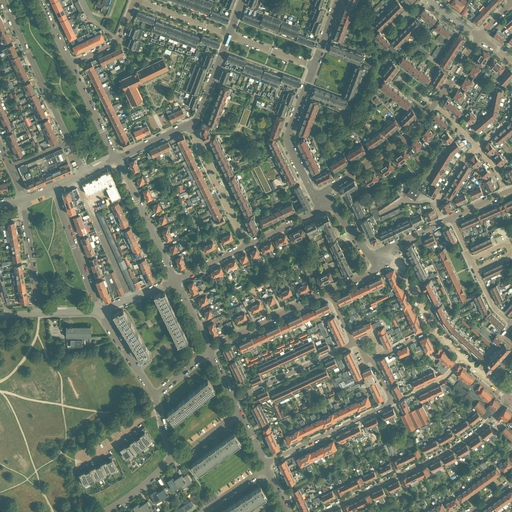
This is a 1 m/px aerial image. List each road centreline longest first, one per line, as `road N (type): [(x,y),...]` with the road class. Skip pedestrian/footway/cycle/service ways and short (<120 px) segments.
road 1 (residential): [(322,511),(463,441),(508,399)]
road 2 (residential): [(265,465),(389,404),(371,358)]
road 3 (residential): [(2,0),(68,141)]
road 4 (residential): [(322,200),(435,103)]
road 5 (residential): [(322,200),(287,136),(313,65)]
road 6 (residential): [(174,280),(115,159)]
road 7 (residential): [(232,400),(353,343)]
road 8 (residential): [(208,350),(328,291)]
road 9 (residential): [(245,246),(189,125)]
road 10 (residential): [(75,178),(129,299)]
road 11 (residential): [(97,310),(53,188)]
